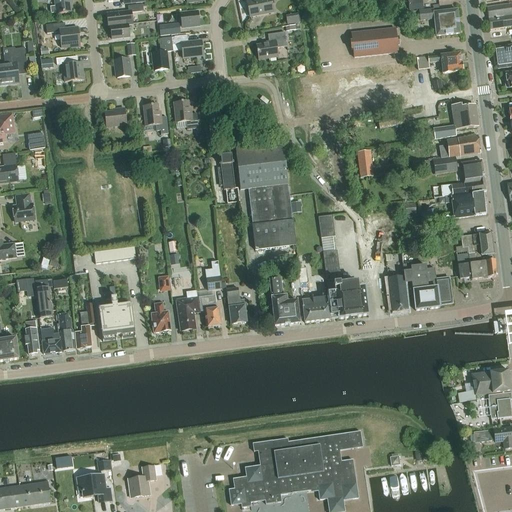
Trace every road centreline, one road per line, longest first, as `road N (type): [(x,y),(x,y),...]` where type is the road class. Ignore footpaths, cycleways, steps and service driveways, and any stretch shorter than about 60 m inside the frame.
road 1 (unclassified): [(0,375),(511,308)]
road 2 (tertiary): [(511,303),(471,0)]
road 3 (residential): [(100,98),(219,78),(222,0)]
